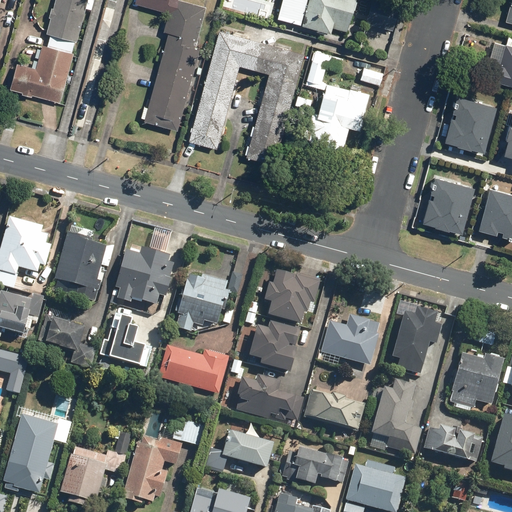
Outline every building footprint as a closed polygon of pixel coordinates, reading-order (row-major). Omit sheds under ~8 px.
[(54,0),(46,34),(50,34),(75,41),(78,41),(86,8),(92,9),(94,0),(54,0)] [(145,120),(179,129),(192,82),(200,49),(194,46),(204,8),(179,0),(136,0),(136,2),(173,13),(145,120)] [(354,0),(282,0),(278,16),(345,34),(354,0)] [(189,142),(217,149),(238,67),(268,75),(248,156),(274,163),(304,55),(218,31),(189,142)] [(76,53),(72,52),(75,41),(50,34),(47,46),(42,45),(36,69),(16,64),(9,92),(62,105),(76,53)] [(511,44),(504,42),(496,81),(511,84),(511,44)] [(342,58),(316,50),(309,84),(323,91),(313,143),(350,131),(361,135),(370,98),(331,88),(323,85),(326,71),(339,69),(342,58)] [(385,72),(362,67),(360,79),(383,84),(385,72)] [(297,96),(296,105),(312,106),(313,97),(297,96)] [(495,108),(459,97),(447,141),(484,151),(495,108)] [(476,188),(438,178),(427,218),(465,228),(476,188)] [(511,194),(493,189),(482,226),(511,235),(511,194)] [(43,233),(45,225),(11,215),(0,252),(0,282),(16,287),(22,268),(37,273),(40,265),(45,266),(52,244),(46,242),(48,235),(43,233)] [(70,227),(68,233),(54,291),(99,302),(114,244),(93,239),(94,233),(70,227)] [(113,301),(130,304),(132,299),(158,304),(160,295),(168,297),(176,255),(131,246),(130,252),(123,251),(113,301)] [(271,303),(268,316),(303,324),(306,311),(308,312),(311,303),(315,304),(321,280),(276,269),(273,281),(268,280),(263,301),(271,303)] [(175,327),(198,333),(197,335),(212,339),(212,336),(221,339),(224,327),(221,327),(222,323),(230,324),(233,309),(226,307),(230,289),(226,288),(228,279),(203,273),(202,276),(189,273),(185,290),(182,289),(176,313),(179,313),(175,327)] [(0,290),(0,337),(19,342),(20,339),(26,341),(29,329),(32,330),(34,323),(35,323),(41,301),(0,290)] [(395,315),(403,318),(392,357),(399,359),(397,367),(422,374),(431,343),(437,345),(446,314),(399,301),(395,315)] [(112,322),(106,321),(98,355),(148,367),(153,345),(146,344),(135,341),(138,326),(132,324),(134,317),(115,312),(112,322)] [(320,352),(323,352),(321,361),(339,366),(341,358),(369,366),(382,323),(349,313),(346,325),(329,321),(320,352)] [(46,315),(44,326),(41,326),(37,341),(72,349),(69,363),(93,369),(96,355),(90,353),(92,345),(83,343),(87,325),(46,315)] [(268,329),(256,326),(249,355),(261,358),(260,365),(292,373),(302,328),(270,320),(268,329)] [(497,333),(478,329),(475,341),(494,346),(497,333)] [(198,353),(165,343),(156,377),(218,395),(229,357),(199,348),(198,353)] [(0,349),(0,370),(11,373),(7,391),(21,394),(30,357),(0,349)] [(478,401),(496,405),(501,382),(497,381),(502,359),(462,350),(450,405),(476,411),(478,401)] [(242,361),(234,359),(232,373),(240,374),(242,361)] [(279,390),(282,379),(258,374),(257,379),(241,375),(234,410),(297,424),(303,395),(279,390)] [(407,423),(418,384),(394,377),(391,387),(385,385),(367,446),(414,460),(423,428),(407,423)] [(311,388),(303,419),(357,433),(365,402),(311,388)] [(511,415),(505,413),(491,460),(504,465),(503,468),(511,470),(511,415)] [(40,492),(44,479),(54,481),(58,465),(48,462),(59,425),(23,414),(4,481),(40,492)] [(176,418),(172,439),(202,444),(206,423),(176,418)] [(443,444),(464,450),(467,460),(478,462),(485,435),(431,420),(424,448),(435,451),(443,444)] [(119,439),(115,452),(127,454),(132,434),(115,430),(113,438),(119,439)] [(203,469),(223,474),(227,458),(268,469),(276,442),(230,430),(224,451),(210,447),(203,469)] [(124,498),(135,500),(135,497),(152,500),(153,496),(164,497),(169,472),(163,471),(165,462),(177,464),(181,443),(136,435),(124,498)] [(291,449),(287,463),(299,466),(296,479),(317,484),(319,476),(344,483),(350,459),(299,445),(297,450),(291,449)] [(107,479),(104,478),(107,464),(71,454),(63,485),(62,485),(60,492),(101,503),(107,479)] [(367,459),(365,466),(354,463),(344,499),(391,511),(397,511),(406,477),(393,474),(395,466),(367,459)] [(198,484),(189,511),(247,511),(251,499),(251,497),(218,487),(218,490),(198,484)] [(329,511),(330,510),(313,506),(312,509),(296,505),(298,497),(279,492),(274,511),(329,511)] [(0,511),(5,511),(10,496),(0,493),(0,511)]
